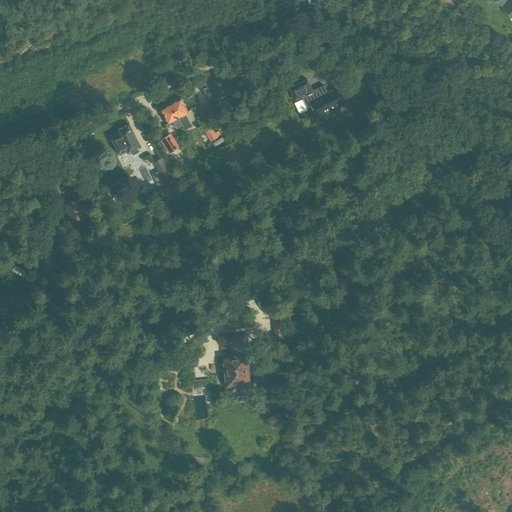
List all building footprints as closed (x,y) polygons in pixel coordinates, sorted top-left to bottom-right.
[(511,0),(506,0),(501,5),(511,18),(511,0)] [(328,91),(325,84),(313,89),(308,78),(288,87),(295,100),(302,97),(313,119),(345,104),(336,87),(328,91)] [(176,101),(171,104),(182,125),(185,130),(192,126),(186,114),(188,112),(180,99),(178,97),(175,99),(176,101)] [(168,105),(167,103),(161,106),(163,108),(161,110),(168,123),(172,121),(175,126),(177,125),(178,128),(182,125),(171,104),(168,105)] [(208,117),(214,113),(209,104),(203,108),(208,117)] [(119,132),(111,136),(112,138),(111,140),(114,144),(115,145),(120,154),(128,151),(128,152),(131,151),(132,154),(133,154),(138,152),(138,150),(137,148),(139,147),(128,125),(126,126),(125,126),(120,128),(120,129),(118,130),(119,132)] [(214,133),(212,129),(205,133),(210,141),(217,137),(221,135),(218,131),(214,133)] [(170,152),(178,147),(170,134),(161,139),(170,152)] [(162,157),(153,163),(154,164),(166,187),(167,187),(168,189),(177,184),(172,175),(162,157)] [(118,204),(126,200),(118,183),(109,188),(118,204)] [(175,199),(182,195),(177,187),(171,191),(175,199)] [(109,207),(115,204),(109,192),(103,195),(109,207)] [(70,220),(84,216),(79,201),(65,205),(70,220)] [(60,253),(60,240),(51,240),(52,252),(60,253)] [(12,271),(26,279),(30,274),(15,265),(12,271)] [(249,383),(245,349),(246,349),(244,336),(231,337),(232,350),(233,357),(230,357),(229,355),(225,356),(225,358),(223,358),(227,386),(249,383)]
